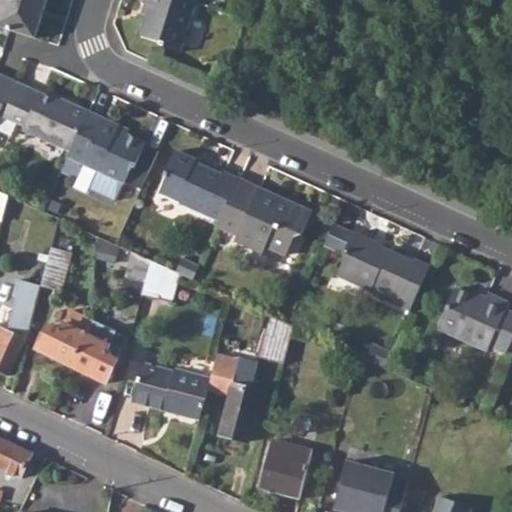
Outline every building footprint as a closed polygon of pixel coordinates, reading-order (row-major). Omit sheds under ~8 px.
[(0,0),(0,25),(10,29),(33,36),(44,0),(0,0)] [(182,50),(196,1),(194,0),(146,0),(146,4),(150,5),(141,35),(162,41),(161,44),(182,50)] [(0,113),(14,82),(0,75),(0,113)] [(0,113),(0,115),(25,126),(23,130),(70,150),(88,112),(69,103),(68,106),(57,102),(14,82),(0,113)] [(57,102),(68,106),(69,103),(59,97),(57,102)] [(112,201),(121,183),(128,167),(131,169),(142,143),(123,134),(114,130),(116,125),(88,112),(70,150),(60,173),(77,180),(83,166),(95,171),(87,189),(112,201)] [(126,129),(116,125),(114,130),(123,134),(126,129)] [(219,175),(204,168),(203,171),(192,166),(194,160),(173,150),(161,176),(165,179),(157,193),(218,221),(237,180),(221,173),(219,175)] [(192,166),(203,171),(204,168),(205,165),(194,160),(192,166)] [(233,241),(261,254),(264,247),(284,256),(292,239),(299,236),(310,214),(280,200),(277,205),(259,197),(262,192),(237,180),(218,221),(216,227),(236,235),(233,241)] [(0,220),(1,222),(8,196),(0,191),(0,220)] [(280,200),(262,192),(259,197),(277,205),(280,200)] [(341,256),(352,232),(332,223),(322,247),(341,256)] [(412,263),(379,248),(380,244),(352,232),(341,256),(343,261),(336,276),(369,291),(371,287),(388,296),(392,304),(408,312),(428,267),(413,260),(412,263)] [(51,247),(41,285),(60,291),(70,252),(51,247)] [(126,279),(145,285),(151,261),(133,253),(126,279)] [(182,258),(176,273),(182,275),(193,280),(199,266),(182,258)] [(142,297),(167,303),(175,272),(151,261),(145,285),(142,297)] [(176,273),(175,272),(167,303),(173,305),(182,275),(176,273)] [(145,285),(126,279),(122,292),(142,297),(145,285)] [(31,319),(41,285),(20,280),(16,292),(23,294),(21,299),(13,297),(9,313),(31,319)] [(434,328),(485,352),(488,345),(505,353),(511,337),(511,313),(504,310),(507,304),(485,293),(480,302),(453,289),(434,328)] [(265,313),(255,353),(258,354),(257,359),(283,364),(293,326),(265,313)] [(0,370),(9,375),(24,341),(8,333),(13,323),(0,315),(0,370)] [(39,350),(72,367),(88,334),(55,317),(39,350)] [(72,367),(106,384),(119,360),(121,347),(111,343),(116,333),(93,322),(88,334),(72,367)] [(388,355),(369,346),(363,358),(383,368),(388,355)] [(221,436),(247,444),(261,395),(249,391),(256,366),(220,357),(211,392),(231,397),(221,436)] [(134,404),(201,421),(212,379),(176,369),(175,372),(144,364),(134,404)] [(0,470),(17,479),(30,451),(0,436),(0,470)] [(262,490),(300,500),(313,450),(274,440),(262,490)] [(399,511),(409,478),(346,461),(333,509),(343,511),(399,511)]
